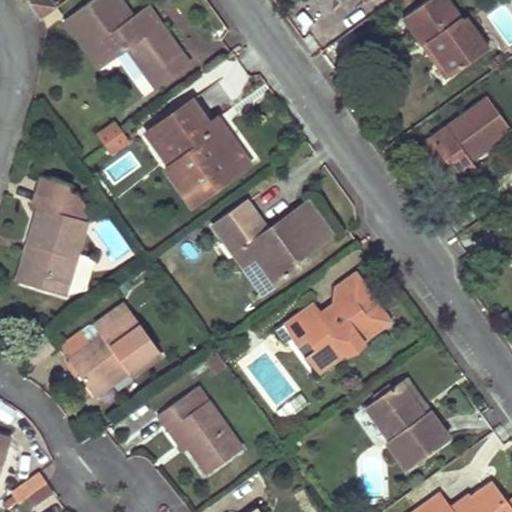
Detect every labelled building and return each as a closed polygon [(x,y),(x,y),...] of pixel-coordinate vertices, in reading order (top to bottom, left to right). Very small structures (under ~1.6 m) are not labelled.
[(40,19),(56,8),(49,0),(33,0),(29,4),(40,19)] [(121,0),(91,0),(64,19),(77,38),(85,32),(106,62),(126,48),(146,76),(181,52),(153,12),(137,23),(132,15),(121,0)] [(485,48),(475,34),(465,20),(462,22),(445,0),(426,0),(400,19),(421,48),(426,44),(448,75),(485,48)] [(137,23),(153,12),(148,4),(132,15),(137,23)] [(77,38),(98,68),(106,62),(85,32),(77,38)] [(426,44),(421,48),(444,78),(448,75),(426,44)] [(181,52),(146,76),(153,87),(189,63),(181,52)] [(169,166),(173,164),(176,161),(196,188),(211,177),(218,186),(251,162),(225,126),(212,136),(205,127),(210,123),(192,98),(144,132),(169,166)] [(464,153),(467,150),(471,148),(475,153),(509,129),(487,99),(418,149),(436,173),(444,167),(455,182),(475,168),(464,153)] [(212,136),(225,126),(218,117),(210,123),(205,127),(212,136)] [(96,133),(103,142),(122,130),(114,120),(96,133)] [(111,153),(129,140),(122,130),(103,142),(111,153)] [(165,168),(190,204),(218,186),(211,177),(196,188),(176,161),(173,164),(169,166),(165,168)] [(30,205),(39,207),(28,243),(40,247),(38,256),(34,255),(26,283),(65,295),(70,278),(79,250),(88,222),(83,220),(60,213),(67,192),(69,185),(39,175),(30,205)] [(87,209),(78,195),(67,192),(60,213),(83,220),(87,209)] [(251,269),(255,267),(259,264),(273,284),(298,267),(294,260),(320,241),(298,209),(267,230),(247,202),(214,226),(224,240),(229,236),(251,269)] [(330,235),(307,202),(298,209),(320,241),(330,235)] [(224,240),(262,292),(273,284),(259,264),(255,267),(251,269),(229,236),(224,240)] [(40,247),(28,243),(17,280),(26,283),(34,255),(38,256),(40,247)] [(91,254),(79,250),(70,278),(83,282),(91,254)] [(371,294),(360,278),(344,288),(355,305),(371,294)] [(376,302),(361,313),(355,305),(349,296),(320,317),(311,304),(274,331),(283,345),(293,338),(304,331),(326,363),(339,353),(342,357),(367,340),(363,335),(387,319),(376,302)] [(101,335),(68,358),(88,387),(121,363),(127,372),(130,376),(160,354),(123,302),(93,323),(101,335)] [(293,338),(315,370),(326,363),(304,331),(293,338)] [(54,344),(46,333),(23,349),(31,361),(54,344)] [(215,373),(226,365),(214,348),(203,356),(215,373)] [(121,363),(88,387),(94,395),(127,372),(121,363)] [(420,414),(426,409),(404,378),(398,382),(420,414)] [(404,468),(425,453),(446,438),(426,409),(420,414),(398,382),(365,405),(388,437),(384,440),(404,468)] [(183,395),(157,414),(167,428),(172,424),(189,447),(207,473),(242,449),(207,400),(197,386),(183,395)] [(284,420),(305,406),(299,397),(278,412),(284,420)] [(172,424),(167,428),(183,451),(189,447),(172,424)] [(0,464),(9,438),(0,434),(0,464)] [(9,491),(17,503),(18,502),(45,483),(37,471),(9,491)] [(25,510),(51,491),(45,483),(18,502),(25,510)] [(504,511),(498,503),(503,500),(492,484),(453,510),(441,493),(414,511),(504,511)] [(511,511),(511,494),(503,500),(511,511)] [(504,511),(511,511),(503,500),(498,503),(504,511)]
